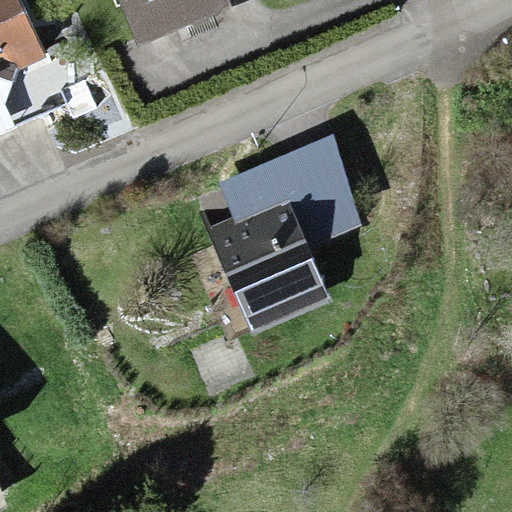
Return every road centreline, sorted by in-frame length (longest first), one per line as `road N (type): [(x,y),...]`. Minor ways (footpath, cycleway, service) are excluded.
road 1 (residential): [(0,223),(511,7)]
road 2 (track): [(446,40),(451,240),(420,379),(348,511)]
